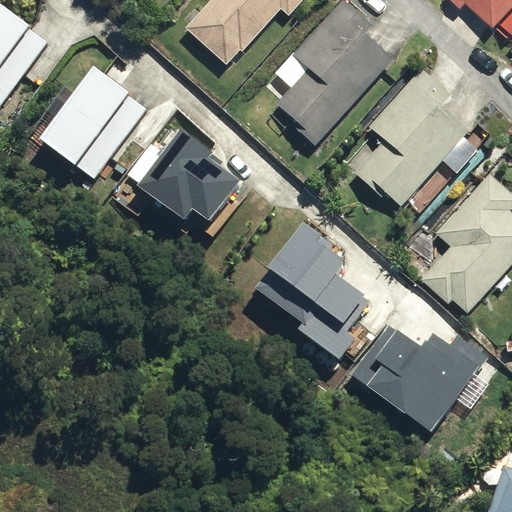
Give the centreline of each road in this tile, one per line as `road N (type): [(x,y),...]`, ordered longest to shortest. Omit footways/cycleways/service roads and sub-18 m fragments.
road 1 (residential): [(59,0),(394,294)]
road 2 (residential): [(407,0),(511,105)]
